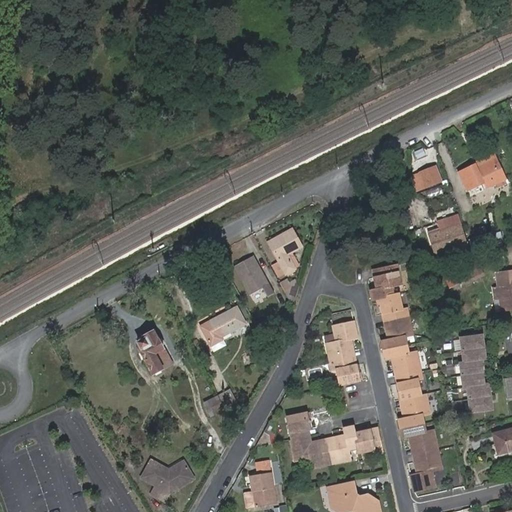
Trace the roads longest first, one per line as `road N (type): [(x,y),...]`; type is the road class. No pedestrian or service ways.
road 1 (unclassified): [(9,362),(34,335),(332,178)]
road 2 (residential): [(409,511),(361,305),(315,279)]
road 3 (residential): [(204,511),(277,385),(315,279)]
road 4 (unclassified): [(332,178),(511,88)]
